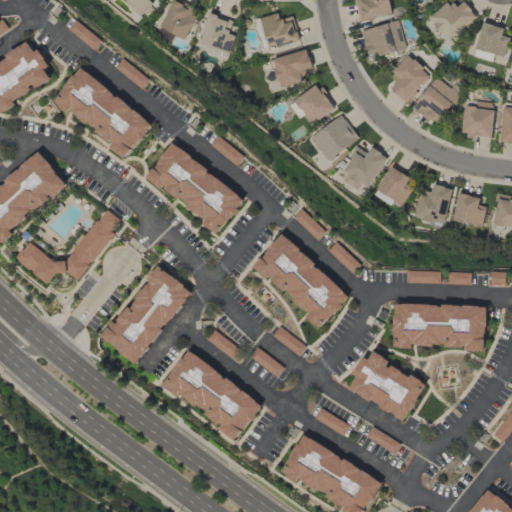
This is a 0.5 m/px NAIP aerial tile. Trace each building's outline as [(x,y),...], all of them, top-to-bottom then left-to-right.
[(151,0),(122,0),(139,17),(154,3),(151,0)] [(198,8),(177,0),(171,0),(160,29),(186,39),(198,8)] [(389,0),(356,0),(359,19),(391,15),(389,0)] [(429,18),(449,41),(477,17),(463,2),(455,9),(449,1),(429,18)] [(261,18),(268,49),(299,42),(293,16),(280,20),(278,13),(261,18)] [(228,20),(207,14),(197,49),(228,58),(235,34),(225,31),(228,20)] [(0,21),(0,35),(9,30),(2,20),(0,21)] [(101,42),(76,20),(68,29),(94,51),(101,42)] [(406,48),(397,20),(360,31),(369,59),(406,48)] [(504,58),(509,38),(502,36),(503,27),(481,23),(474,58),(492,61),(493,55),(504,58)] [(31,41),(0,62),(0,112),(2,115),(56,77),(31,41)] [(280,88),(303,82),(300,71),(312,68),(307,49),(272,59),(280,88)] [(390,88),(405,103),(431,76),(409,55),(390,76),(396,82),(390,88)] [(143,88),(150,78),(121,60),(115,69),(143,88)] [(80,69),(152,126),(127,158),(55,102),(80,69)] [(412,107),(435,125),(462,92),(453,85),(451,89),(436,77),(412,107)] [(294,100),(313,125),(334,109),(316,84),(294,100)] [(461,135),(491,138),(494,103),(465,100),(461,135)] [(326,161),(358,140),(342,115),(309,136),(326,161)] [(210,145),(236,166),(243,157),(217,136),(210,145)] [(174,143),(244,200),(217,233),(147,177),(174,143)] [(357,190),(361,184),(369,188),(387,157),(371,148),(368,154),(358,148),(339,179),(357,190)] [(0,184),(38,151),(70,187),(0,249),(0,184)] [(410,178),(392,166),(377,189),(402,205),(412,190),(405,185),(410,178)] [(452,189),(433,185),(431,193),(420,190),(414,218),(444,225),(452,189)] [(478,205),(480,198),(459,192),(452,220),(481,227),(486,207),(478,205)] [(511,198),(511,195),(496,194),(493,226),(511,228),(511,200),(511,201),(511,198)] [(326,232),(301,209),(293,218),(318,241),(326,232)] [(107,211),(124,224),(78,283),(68,275),(57,275),(48,287),(15,262),(29,244),(54,262),(68,261),(107,211)] [(282,236),(349,297),(319,330),(253,269),(282,236)] [(353,274),(361,265),(336,242),(328,251),(353,274)] [(159,264),(194,292),(133,367),(98,339),(159,264)] [(440,284),(440,272),(406,271),(406,283),(440,284)] [(448,273),(447,284),(471,285),(471,273),(448,273)] [(486,308),(397,303),(395,351),(483,356),(486,308)] [(271,337),(299,356),(306,346),(278,327),(271,337)] [(276,377),(283,368),(257,347),(250,357),(276,377)] [(189,348),(263,404),(235,442),(161,386),(189,348)] [(371,350),(427,385),(404,423),(347,389),(371,350)] [(314,420),(344,434),(349,424),(319,410),(314,420)] [(501,443),(511,430),(511,411),(492,434),(501,443)] [(305,434),(384,485),(366,511),(341,511),(280,473),(305,434)] [(471,511),(488,492),(511,511),(471,511)]
